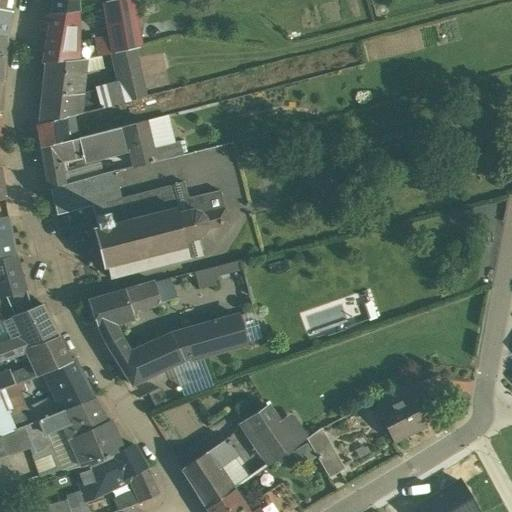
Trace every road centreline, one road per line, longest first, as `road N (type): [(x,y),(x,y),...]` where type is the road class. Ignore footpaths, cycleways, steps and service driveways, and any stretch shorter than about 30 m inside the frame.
road 1 (residential): [(189,511),(43,255),(22,171),(36,0)]
road 2 (residential): [(511,229),(479,419)]
road 3 (residential): [(351,511),(472,439)]
